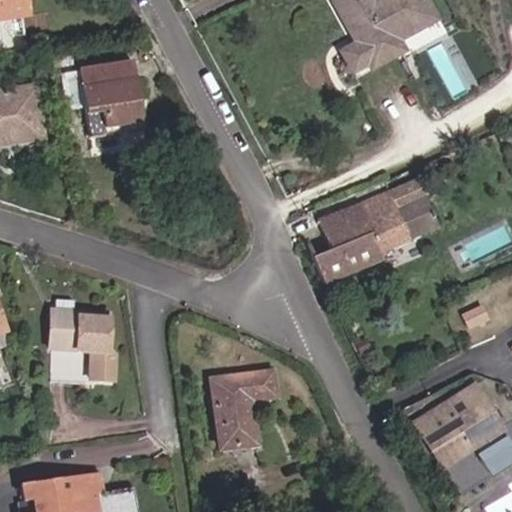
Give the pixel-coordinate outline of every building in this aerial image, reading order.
[(0,0),(0,16),(27,13),(25,0),(0,0)] [(327,0),(326,1),(339,28),(395,0),(375,0),(370,3),(368,0),(327,0)] [(413,0),(395,0),(339,28),(345,37),(351,34),(355,45),(335,56),(351,84),(399,59),(392,48),(428,29),(413,0)] [(83,68),(84,80),(89,135),(147,130),(141,63),(83,68)] [(0,100),(0,151),(40,148),(36,96),(0,100)] [(382,250),(409,236),(398,210),(389,190),(297,231),(324,284),(384,256),(382,250)] [(426,196),(398,210),(409,236),(438,223),(426,196)] [(0,330),(13,325),(2,296),(11,292),(0,264),(0,330)] [(81,301),(62,300),(62,311),(80,312),(81,301)] [(487,319),(481,308),(465,315),(470,327),(487,319)] [(62,311),(59,311),(57,348),(59,348),(98,352),(96,379),(119,381),(121,357),(114,348),(116,314),(80,312),(62,311)] [(98,352),(59,348),(57,382),(96,384),(96,379),(98,352)] [(282,398),(279,374),(219,380),(227,450),(265,446),(261,402),(282,398)] [(457,494),(511,458),(511,449),(500,430),(471,386),(412,423),(457,494)] [(511,422),(500,430),(511,449),(511,422)] [(108,511),(105,475),(31,480),(33,499),(48,499),(48,511),(108,511)]
